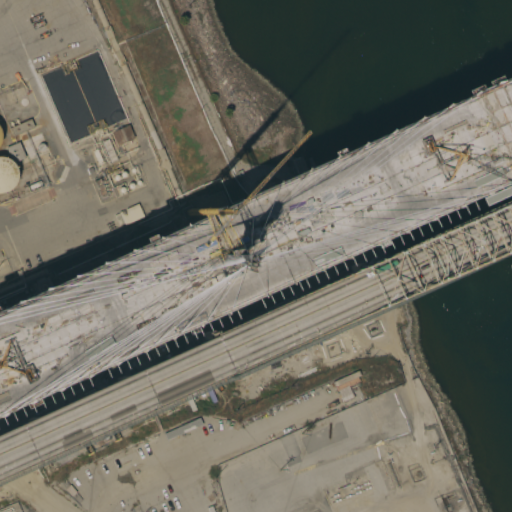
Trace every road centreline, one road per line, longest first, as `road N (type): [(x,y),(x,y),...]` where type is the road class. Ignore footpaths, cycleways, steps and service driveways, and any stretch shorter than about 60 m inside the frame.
road 1 (motorway): [(511,93),(0,332)]
road 2 (motorway): [(0,388),(511,150)]
